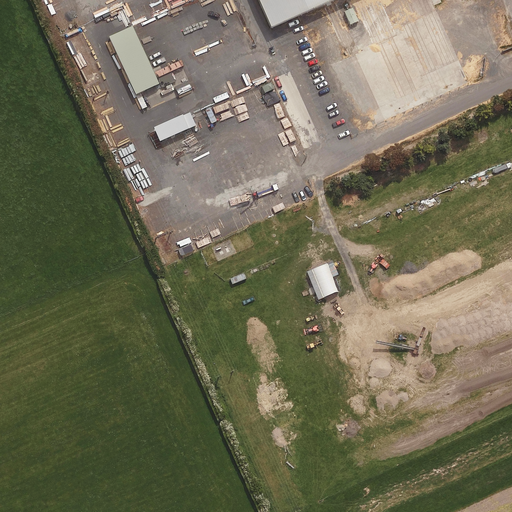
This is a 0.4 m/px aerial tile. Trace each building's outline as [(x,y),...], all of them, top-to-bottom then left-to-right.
[(264,0),(272,17),(310,0),(264,0)] [(352,7),(343,11),(349,26),(358,21),(352,7)] [(138,17),(112,28),(137,85),(163,74),(138,17)] [(172,73),(159,79),(163,88),(176,82),(172,73)] [(190,83),(176,89),(179,95),(193,88),(190,83)]
